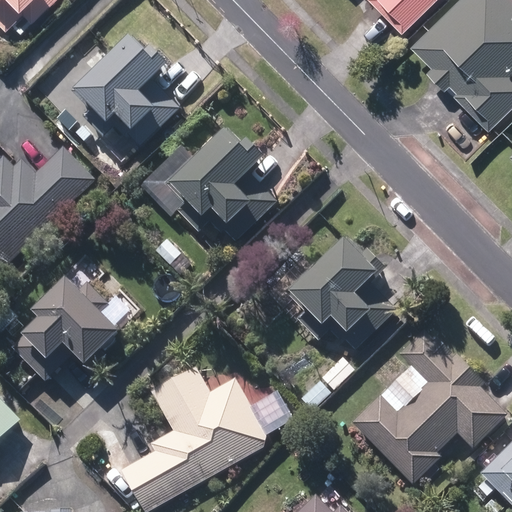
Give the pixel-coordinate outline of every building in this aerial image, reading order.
[(16,29),(22,35),(32,25),(34,27),(60,0),(0,0),(0,27),(6,34),(24,17),(26,19),(16,29)] [(371,0),(370,2),(404,36),(439,0),(371,0)] [(456,97),(490,130),(511,107),(511,0),(465,0),(415,51),(434,68),(430,73),(448,90),(452,85),(459,92),(456,97)] [(128,138),(140,151),(180,113),(153,85),(167,72),(150,55),(144,61),(128,45),(100,73),(99,71),(91,79),(79,67),(66,80),(77,92),(72,96),(91,116),(84,121),(104,142),(115,132),(124,141),(128,138)] [(72,140),(80,149),(92,138),(83,129),(72,140)] [(225,236),(234,245),(277,207),(250,178),(264,166),(246,147),(243,150),(227,133),(167,189),(186,209),(179,215),(199,237),(210,226),(222,238),(225,236)] [(0,277),(47,232),(50,235),(67,219),(64,217),(79,202),(84,207),(95,196),(90,191),(96,185),(64,151),(36,178),(23,165),(16,172),(5,161),(0,165),(0,277)] [(153,187),(159,194),(166,189),(160,181),(153,187)] [(79,217),(83,222),(113,197),(108,191),(79,217)] [(156,256),(185,282),(196,271),(167,243),(156,256)] [(344,343),(357,355),(397,315),(370,288),(377,280),(343,246),(316,273),(312,270),(285,297),(305,317),(297,324),(318,344),(329,333),(342,346),(344,343)] [(78,274),(107,305),(118,294),(89,264),(78,274)] [(13,353),(45,386),(72,360),(84,372),(118,340),(66,286),(32,318),(41,326),(13,353)] [(0,309),(0,333),(2,335),(17,319),(3,306),(0,309)] [(352,428),(413,489),(441,461),(437,457),(458,438),(473,454),(507,419),(480,392),(485,389),(456,360),(452,364),(449,361),(451,359),(435,343),(434,345),(424,336),(400,360),(409,370),(352,428)] [(322,384),(334,395),(355,375),(344,363),(322,384)] [(122,475),(143,511),(156,511),(265,451),(267,438),(236,383),(210,398),(196,373),(152,397),(174,436),(151,449),(155,456),(122,475)] [(301,403),(312,415),(332,397),(321,385),(301,403)] [(0,446),(21,425),(0,404),(0,446)] [(511,511),(511,449),(511,450),(506,444),(482,468),(487,473),(480,480),(485,485),(479,491),(488,501),(497,493),(511,509),(511,511)] [(303,511),(340,511),(339,511),(326,511),(315,501),(303,511)] [(279,511),(270,502),(259,511),(279,511)]
